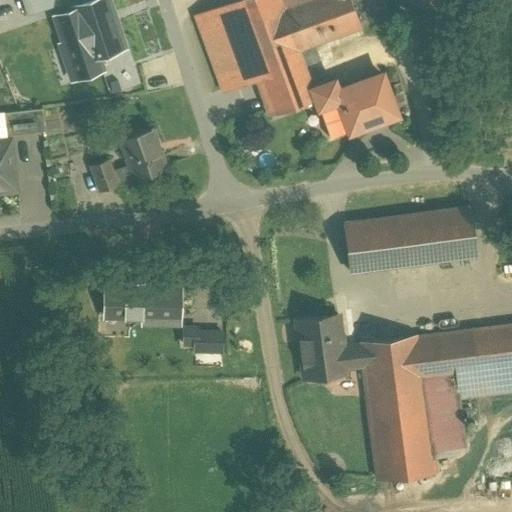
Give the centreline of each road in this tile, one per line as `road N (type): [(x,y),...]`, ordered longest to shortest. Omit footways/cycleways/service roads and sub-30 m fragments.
road 1 (unclassified): [(236,205),(484,173),(511,177)]
road 2 (unclassified): [(236,205),(0,231)]
road 3 (unclassified): [(166,0),(236,205)]
